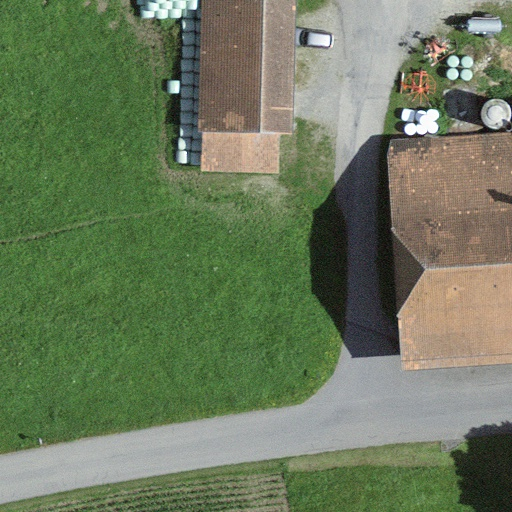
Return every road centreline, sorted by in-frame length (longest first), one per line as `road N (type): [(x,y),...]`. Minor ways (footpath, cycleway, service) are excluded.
road 1 (unclassified): [(362,0),(371,59),(354,406)]
road 2 (unclassified): [(354,406),(179,414),(0,456)]
road 3 (unclassified): [(511,391),(354,406)]
